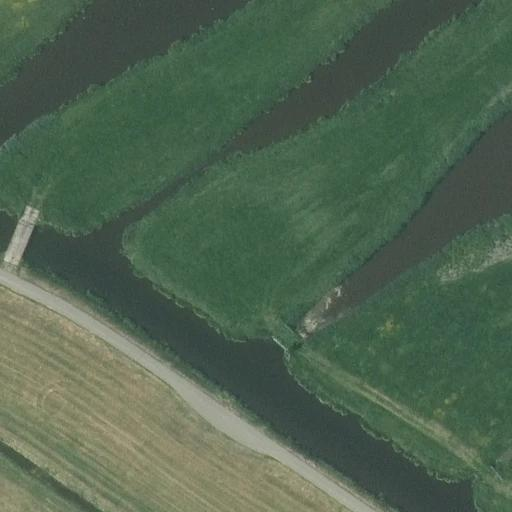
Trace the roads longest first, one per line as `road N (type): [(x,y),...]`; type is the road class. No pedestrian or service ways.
road 1 (unclassified): [(363,511),(116,339),(0,275)]
road 2 (track): [(511,487),(328,371),(264,317),(348,244)]
road 3 (track): [(6,278),(30,214),(37,137),(257,0)]
